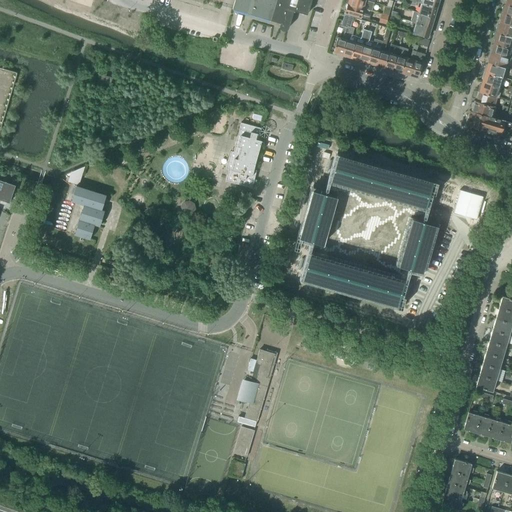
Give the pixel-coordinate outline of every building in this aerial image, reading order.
[(234,0),(232,9),(271,20),(276,0),(234,0)] [(276,0),(271,20),(280,23),(279,25),(279,26),(279,27),(280,28),(280,29),(281,29),(281,30),(282,30),(283,31),(284,31),(285,30),(286,30),(287,29),(288,29),(288,28),(288,27),(293,10),(299,12),(307,14),(311,0),(276,0)] [(347,4),(363,9),(371,11),(373,7),(374,3),(363,0),(349,0),(348,4),(347,4)] [(421,3),(418,12),(435,17),(436,12),(436,11),(436,8),(437,8),(421,3)] [(511,5),(506,3),(505,6),(505,5),(503,6),(501,13),(511,15),(511,5)] [(363,9),(347,4),(345,13),(369,20),(370,16),(362,13),(363,9)] [(411,21),(415,22),(432,27),(431,26),(432,23),(433,23),(435,17),(418,12),(414,11),(410,21),(411,21)] [(501,20),(500,23),(511,27),(511,15),(501,13),(499,19),(500,20),(501,20)] [(379,23),(386,25),(388,16),(382,14),(381,14),(379,23)] [(338,54),(342,55),(349,29),(353,17),(344,15),(341,26),(346,28),(342,39),(338,37),(333,53),(337,54),(338,54)] [(432,27),(415,22),(412,32),(429,37),(430,32),(430,31),(431,28),(432,27)] [(497,26),(495,32),(511,37),(511,27),(500,23),(499,25),(497,26)] [(345,56),(346,57),(350,58),(355,42),(356,36),(352,35),(353,33),(352,33),(353,30),(354,28),(350,27),(349,29),(342,55),(345,56)] [(380,67),(384,68),(389,52),(384,51),(390,29),(386,27),(384,36),(376,65),(379,66),(380,67)] [(363,62),(367,63),(372,47),(367,46),(372,31),(367,30),(367,32),(359,60),(362,61),(363,62)] [(355,59),(359,60),(367,32),(363,31),(359,44),(355,42),(350,58),(354,59),(355,59)] [(495,40),(494,43),(511,47),(511,43),(511,44),(511,42),(511,37),(495,32),(493,39),(494,40),(495,40)] [(372,64),(376,65),(384,36),(380,35),(376,49),(372,47),(367,63),(371,64),(372,64)] [(418,44),(427,47),(429,40),(420,37),(418,44)] [(491,45),(490,52),(507,57),(509,51),(511,52),(511,47),(494,43),(493,45),(491,45)] [(389,69),(393,70),(399,46),(391,44),(389,52),(384,68),(388,69),(389,69)] [(406,74),(410,75),(416,51),(418,45),(414,44),(410,59),(405,57),(401,73),(405,74),(406,74)] [(397,72),(401,73),(405,57),(408,49),(399,46),(393,70),(396,71),(397,72)] [(425,54),(416,51),(410,75),(413,76),(414,77),(418,78),(423,62),(424,57),(425,54)] [(489,60),(488,62),(504,67),(507,57),(490,52),(487,59),(489,60)] [(283,62),(281,68),(291,71),(293,65),(283,62)] [(486,65),(484,72),(501,77),(504,67),(488,62),(487,65),(486,65)] [(0,132),(15,71),(0,67),(0,132)] [(483,80),(482,82),(499,87),(501,77),(484,72),(482,78),(483,79),(483,80)] [(97,82),(110,85),(112,78),(105,75),(99,74),(97,82)] [(480,85),(478,91),(496,97),(499,87),(482,82),(481,85),(481,84),(480,85)] [(477,99),(476,101),(493,106),(496,97),(478,91),(476,98),(477,99)] [(472,108),(471,111),(490,117),(493,106),(476,101),(474,101),(474,102),(472,102),(471,106),(472,108)] [(490,117),(471,111),(469,111),(468,114),(466,115),(465,119),(466,121),(466,122),(466,123),(500,133),(503,121),(501,120),(497,119),(490,117)] [(253,112),(251,120),(261,123),(263,114),(253,112)] [(225,181),(250,187),(252,188),(255,176),(252,175),(261,140),(258,140),(261,128),(241,122),(231,157),(229,156),(225,168),(228,169),(225,181)] [(511,123),(507,122),(505,122),(502,134),(511,136),(511,123)] [(337,156),(331,180),(425,206),(432,183),(337,156)] [(0,199),(9,203),(15,185),(0,179),(0,199)] [(76,185),(77,186),(72,201),(71,201),(76,203),(84,206),(75,234),(74,234),(74,235),(90,239),(89,239),(93,224),(99,226),(100,226),(99,226),(99,223),(103,210),(104,211),(104,210),(101,209),(103,201),(105,195),(106,195),(106,194),(76,185)] [(458,187),(451,210),(474,217),(481,194),(458,187)] [(312,189),(299,237),(323,243),(336,196),(312,189)] [(182,212),(187,216),(189,215),(194,212),(196,209),(195,205),(193,202),(189,200),(183,202),(180,206),(182,212)] [(412,218),(399,265),(422,271),(435,224),(412,218)] [(310,255),(303,278),(398,305),(404,281),(310,255)] [(502,296),(499,307),(511,311),(511,298),(507,298),(502,296)] [(511,311),(499,307),(495,319),(511,323),(511,311)] [(511,323),(495,319),(492,330),(510,335),(511,326),(511,323)] [(492,330),(489,341),(506,346),(510,335),(492,330)] [(489,341),(485,353),(503,358),(506,346),(489,341)] [(257,357),(253,369),(251,379),(247,376),(247,375),(246,376),(244,379),(243,381),(242,383),(241,386),(240,388),(239,391),(239,393),(239,396),(238,398),(238,401),(238,404),(239,404),(239,403),(246,403),(247,403),(247,401),(249,402),(245,417),(257,421),(267,386),(264,385),(264,383),(266,384),(267,380),(265,379),(266,377),(270,378),(274,364),(271,363),(273,356),(275,352),(266,350),(266,351),(259,349),(257,357)] [(485,353),(482,364),(499,369),(503,358),(485,353)] [(482,364),(479,375),(496,380),(499,369),(482,364)] [(496,380),(479,375),(475,387),(481,388),(492,392),(496,380)] [(463,429),(475,432),(480,415),(468,412),(463,429)] [(475,432),(486,436),(491,419),(480,415),(475,432)] [(486,436),(498,439),(503,422),(491,419),(486,436)] [(511,424),(503,422),(498,439),(510,443),(511,435),(511,424)] [(233,453),(246,456),(254,430),(241,427),(233,453)] [(454,459),(451,470),(468,475),(471,463),(454,459)] [(451,470),(448,482),(465,487),(468,475),(451,470)] [(491,488),(503,491),(508,474),(496,471),(495,476),(491,488)] [(503,491),(511,493),(511,475),(508,474),(503,491)] [(448,482),(444,493),(461,498),(465,487),(448,482)] [(461,498),(444,493),(441,505),(458,510),(461,498)]
